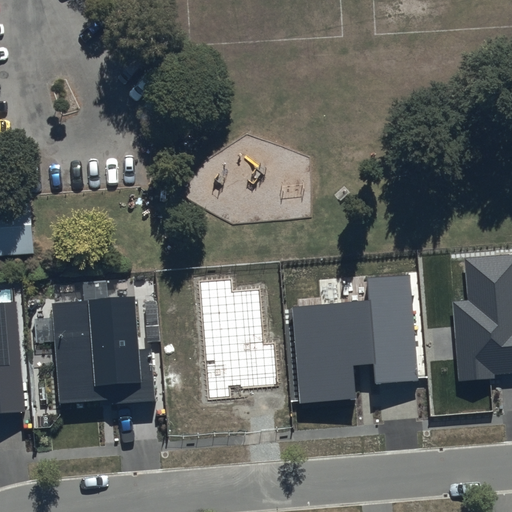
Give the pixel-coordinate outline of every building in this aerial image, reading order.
[(33,199),(0,201),(0,258),(37,255),(33,199)] [(511,254),(465,259),(468,300),(452,301),(458,382),(496,378),(496,374),(511,372),(511,254)] [(369,301),(293,307),(300,402),(355,398),(352,365),(372,363),(373,386),(418,382),(409,274),(367,278),(369,301)] [(230,278),(197,281),(207,402),(231,400),(230,389),(277,386),(273,343),(262,343),(258,291),(231,293),(230,278)] [(139,349),(135,295),(50,301),(58,403),(114,399),(114,404),(154,401),(150,348),(139,349)] [(0,413),(25,412),(17,300),(0,301),(0,413)]
